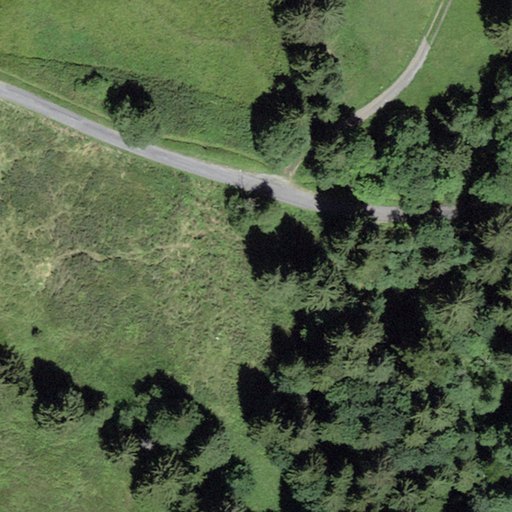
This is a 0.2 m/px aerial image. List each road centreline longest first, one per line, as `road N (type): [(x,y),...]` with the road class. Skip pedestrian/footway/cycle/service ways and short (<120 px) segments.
road 1 (unclassified): [(511,196),(447,213),(343,207),(195,168),(0,89)]
road 2 (track): [(284,192),(304,156),(402,82),(446,0)]
